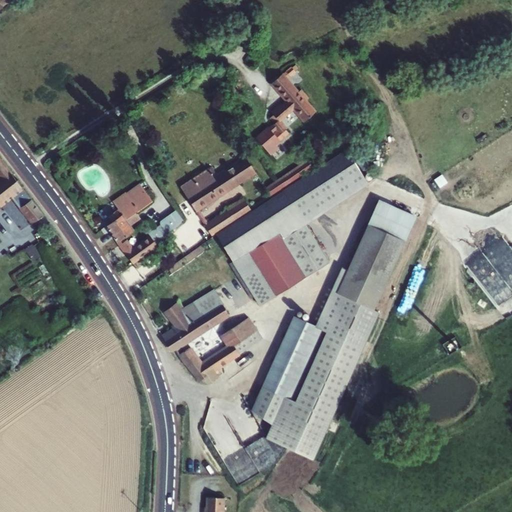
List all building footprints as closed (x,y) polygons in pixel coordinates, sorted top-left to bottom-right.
[(290,67),(282,75),(286,79),(295,72),(290,67)] [(293,110),(304,123),(315,113),(306,102),(309,100),(301,91),(298,93),(286,79),(282,75),(271,84),(286,102),(288,104),(283,108),(281,106),(272,114),(274,116),(271,119),(275,124),(272,127),(277,133),(280,136),(282,134),(287,130),(280,122),(293,110)] [(280,136),(277,133),(273,136),(279,142),(283,139),(280,136)] [(0,204),(12,195),(33,224),(44,216),(12,174),(0,159),(0,204)] [(199,210),(255,173),(246,159),(214,179),(208,170),(193,180),(198,189),(186,197),(199,217),(202,214),(199,210)] [(313,169),(308,162),(276,183),(281,190),(313,169)] [(198,189),(193,180),(180,187),(186,197),(198,189)] [(271,197),(281,190),(276,183),(266,190),(271,197)] [(106,226),(118,243),(134,231),(127,221),(153,202),(152,201),(145,192),(140,184),(126,194),(131,200),(118,210),(122,215),(112,222),(106,226)] [(150,189),(145,192),(152,201),(156,198),(150,189)] [(208,224),(206,220),(203,223),(211,236),(250,210),(243,199),(227,210),(227,211),(208,224)] [(171,232),(186,221),(178,209),(162,220),(171,232)] [(108,217),(112,222),(122,215),(118,210),(108,217)] [(303,219),(277,235),(304,279),(331,262),(303,219)] [(401,241),(364,224),(334,292),(336,293),(370,309),(401,241)] [(259,307),(304,279),(277,235),(232,263),(254,298),(259,307)] [(126,255),(134,265),(159,247),(152,237),(131,251),(126,255)] [(125,242),(120,246),(126,255),(131,251),(125,242)] [(251,300),(254,298),(232,263),(230,265),(251,300)] [(214,291),(185,309),(181,311),(176,304),(165,312),(176,327),(163,337),(172,352),(229,316),(214,291)] [(325,332),(354,345),(370,309),(336,293),(320,329),(325,331),(325,332)] [(179,302),(176,304),(181,311),(185,309),(179,302)] [(320,329),(294,317),(262,387),(294,401),(325,332),(325,331),(320,329)] [(262,339),(249,318),(235,327),(234,325),(224,332),(225,333),(224,334),(226,336),(231,345),(228,347),(222,338),(195,356),(189,348),(179,355),(189,368),(201,380),(204,378),(208,384),(218,377),(215,371),(239,356),(262,339)] [(226,336),(222,338),(228,347),(231,345),(226,336)] [(240,484),(261,471),(248,448),(227,460),(240,484)] [(223,511),(224,497),(206,496),(206,507),(206,511),(204,511),(203,511),(223,511)]
